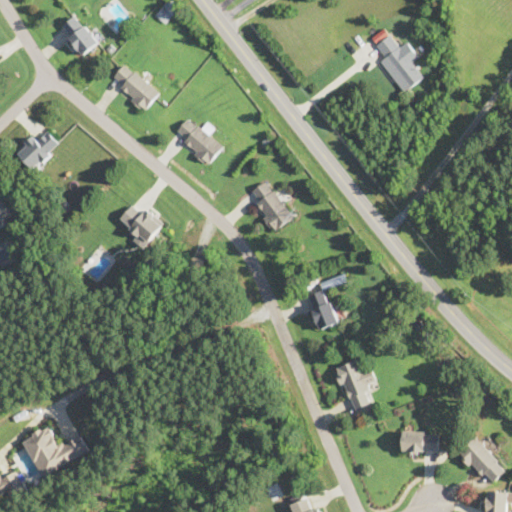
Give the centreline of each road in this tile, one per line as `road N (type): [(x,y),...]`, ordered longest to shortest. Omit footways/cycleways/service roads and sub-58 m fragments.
road 1 (residential): [(358,511),(247,250),(52,75),(4,0)]
road 2 (secondary): [(203,0),(436,297),(511,370)]
